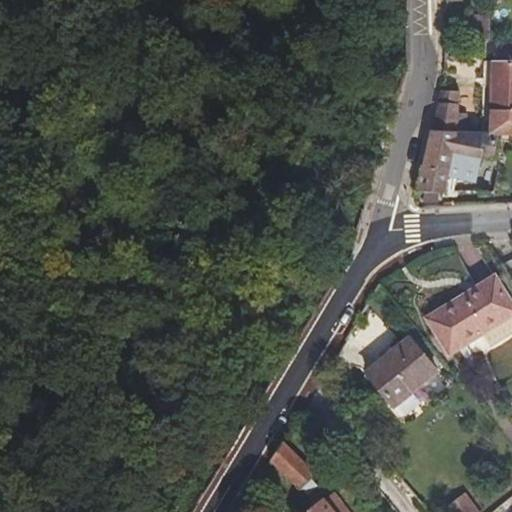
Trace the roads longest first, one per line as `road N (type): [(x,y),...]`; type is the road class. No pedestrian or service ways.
road 1 (tertiary): [(386,229),(217,511)]
road 2 (tertiary): [(386,229),(422,77),(423,0)]
road 3 (unknown): [(308,360),(426,511)]
road 4 (tertiary): [(511,222),(386,229)]
